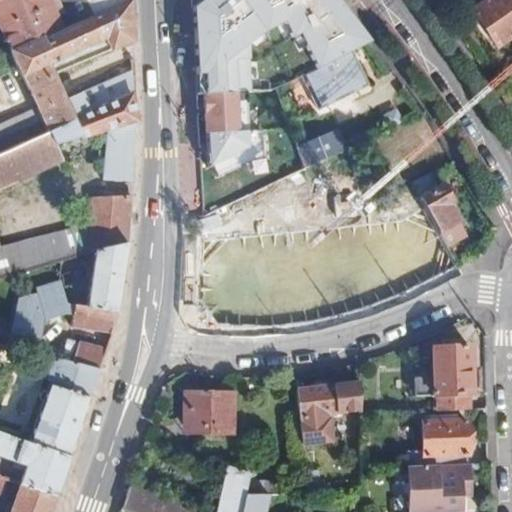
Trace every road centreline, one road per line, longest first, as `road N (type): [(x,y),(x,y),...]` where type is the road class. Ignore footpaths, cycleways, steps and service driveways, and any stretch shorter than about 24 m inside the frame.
road 1 (residential): [(146,351),(241,356),(322,349),(511,281)]
road 2 (secondary): [(153,0),(162,171),(146,351)]
road 3 (residential): [(511,173),(390,0)]
road 4 (secondary): [(146,351),(87,511)]
